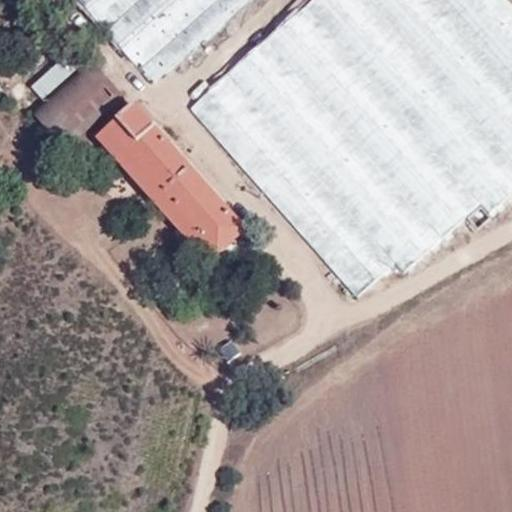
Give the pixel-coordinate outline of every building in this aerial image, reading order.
[(78,0),(152,85),(248,0),(78,0)] [(511,5),(507,0),(314,0),(191,109),(357,296),(395,262),(404,271),(481,203),(490,213),(511,192),(511,5)] [(31,111),(67,152),(125,99),(87,58),(31,111)] [(133,104),(104,130),(213,252),(216,255),(237,236),(240,223),(133,104)] [(213,252),(104,130),(97,136),(207,258),(213,252)] [(491,217),(481,204),(467,217),(478,229),(491,217)]
